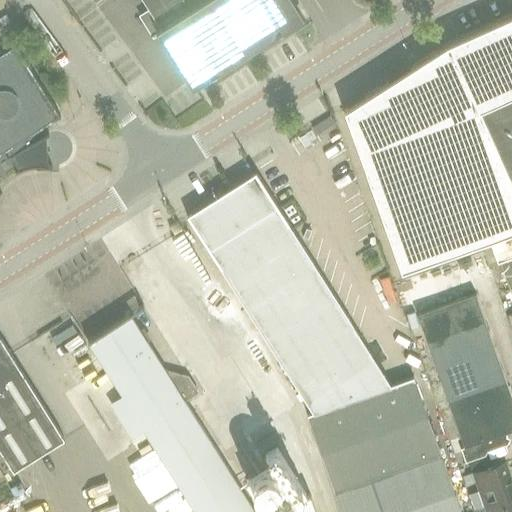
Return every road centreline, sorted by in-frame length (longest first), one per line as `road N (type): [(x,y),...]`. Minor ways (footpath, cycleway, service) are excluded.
road 1 (unclassified): [(159,168),(428,0)]
road 2 (unclassified): [(36,0),(159,168)]
road 3 (unclassified): [(0,269),(159,168)]
